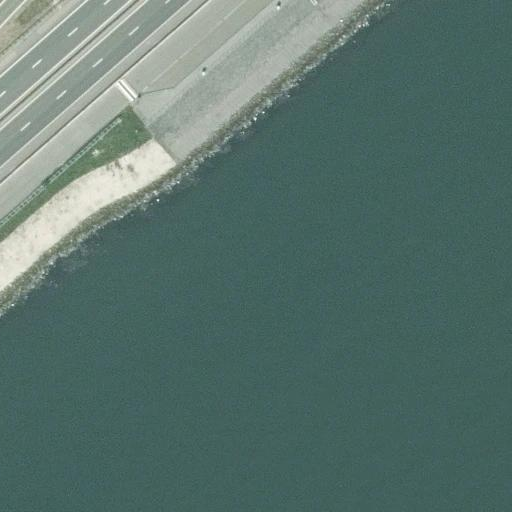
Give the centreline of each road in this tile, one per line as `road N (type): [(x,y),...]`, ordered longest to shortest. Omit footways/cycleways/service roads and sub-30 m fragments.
road 1 (motorway): [(0,148),(170,0)]
road 2 (motorway): [(0,200),(116,95)]
road 3 (motorway): [(111,0),(0,97)]
